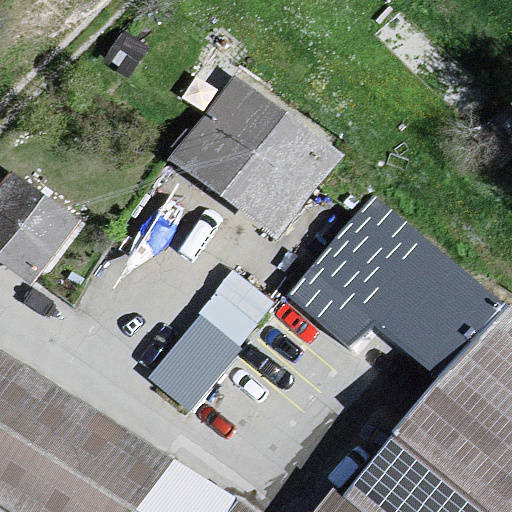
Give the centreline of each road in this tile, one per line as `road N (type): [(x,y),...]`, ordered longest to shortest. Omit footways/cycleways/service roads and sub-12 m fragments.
road 1 (unknown): [(97,371),(216,228)]
road 2 (track): [(0,121),(117,0)]
